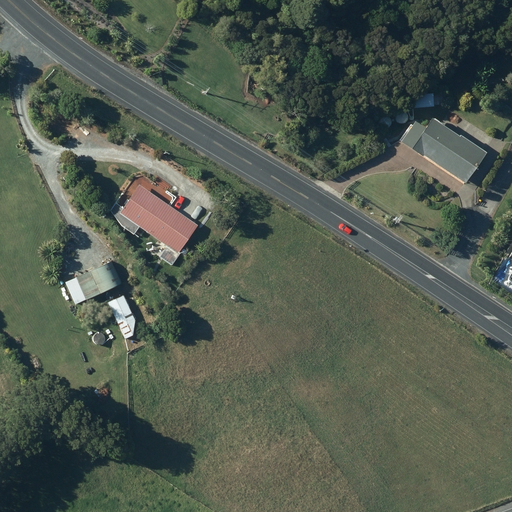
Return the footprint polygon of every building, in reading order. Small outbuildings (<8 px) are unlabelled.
[(433,95),(413,96),(414,110),(434,109),(433,95)] [(405,111),(377,112),(378,130),(406,129),(405,111)] [(424,157),(466,185),(486,155),(461,139),(460,141),(432,122),(425,132),(414,125),(401,143),(423,158),(424,157)] [(140,185),(118,215),(130,223),(132,221),(178,253),(198,226),(140,185)] [(111,261),(77,277),(87,299),(122,283),(111,261)] [(124,295),(108,303),(126,338),(134,334),(136,319),(124,295)] [(95,346),(96,347),(102,347),(103,347),(105,346),(106,345),(107,344),(108,343),(109,341),(109,340),(109,338),(109,337),(109,335),(109,333),(108,332),(107,331),(106,330),(104,329),(103,328),(101,328),(100,328),(98,328),(97,328),(95,329),(94,330),(93,331),(92,332),(91,333),(90,335),(90,336),(90,338),(90,339),(91,341),(91,342),(92,344),(93,345),(95,346)]
